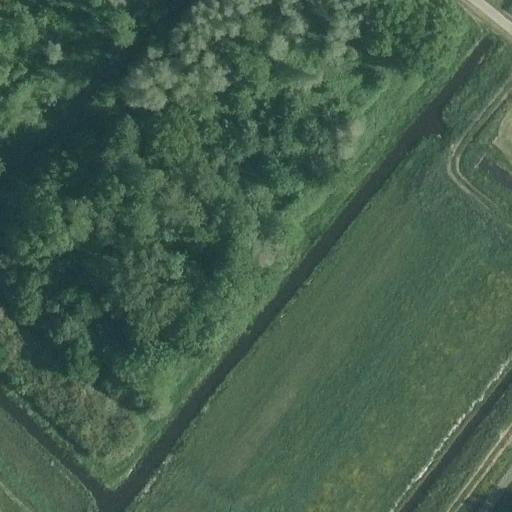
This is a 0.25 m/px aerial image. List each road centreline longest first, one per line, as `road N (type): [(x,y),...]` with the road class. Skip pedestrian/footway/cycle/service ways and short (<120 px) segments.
road 1 (track): [(0,381),(102,480),(114,477),(315,218),(489,12)]
road 2 (track): [(511,80),(468,130),(456,167),(470,190),(511,224)]
